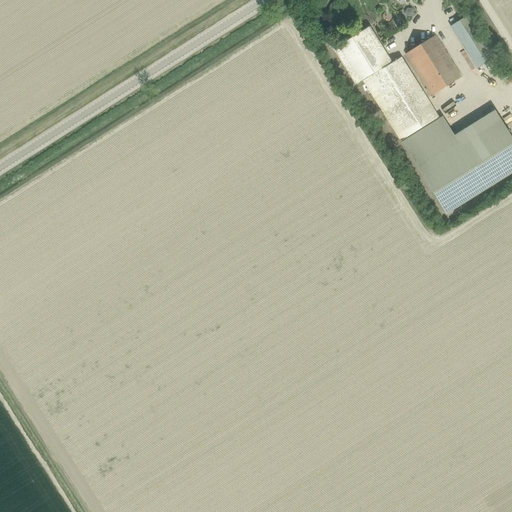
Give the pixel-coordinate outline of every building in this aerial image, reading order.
[(476,69),(492,59),(466,17),(449,27),(476,69)] [(370,27),(332,51),(333,51),(334,50),(357,85),(355,86),(355,87),(363,82),(401,142),(439,118),(401,58),(392,63),(370,27)] [(431,96),(461,77),(435,36),(406,55),(431,96)] [(448,102),(454,95),(450,92),(444,99),(448,102)] [(447,214),(511,173),(511,137),(495,110),(455,135),(443,116),(401,142),(447,214)]
